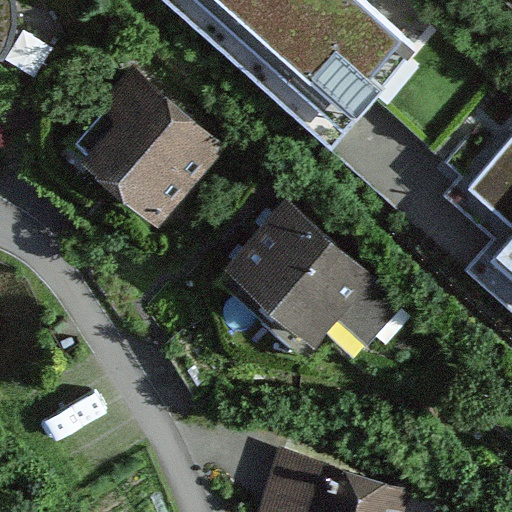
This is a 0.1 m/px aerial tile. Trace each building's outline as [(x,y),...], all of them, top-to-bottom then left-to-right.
[(0,0),(0,36),(21,48),(31,27),(34,11),(32,0),(0,0)] [(384,0),(238,0),(377,123),(442,51),(384,0)] [(240,141),(148,68),(117,106),(133,120),(101,160),(177,221),(240,141)] [(421,315),(301,204),(245,264),(336,348),(357,326),(386,352),(421,315)] [(416,511),(423,488),(289,452),(272,511),(416,511)]
